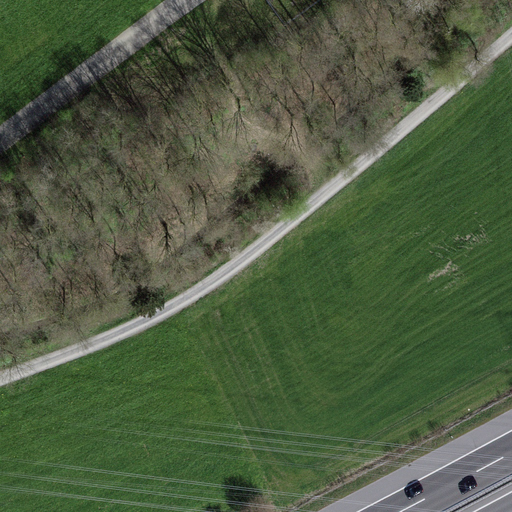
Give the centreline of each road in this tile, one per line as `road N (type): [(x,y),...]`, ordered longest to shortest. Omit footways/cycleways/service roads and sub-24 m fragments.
road 1 (track): [(0,381),(90,348),(196,292),(511,37)]
road 2 (track): [(0,142),(191,0)]
road 3 (motorway): [(511,451),(397,511)]
